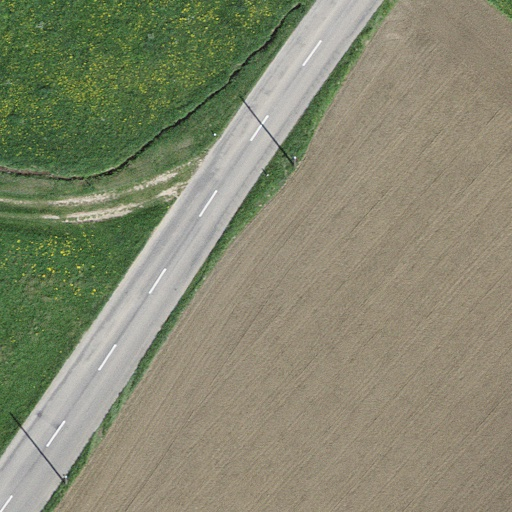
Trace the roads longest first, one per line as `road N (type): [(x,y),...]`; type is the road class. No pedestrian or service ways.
road 1 (tertiary): [(0,505),(353,0)]
road 2 (track): [(0,208),(61,211),(127,201),(227,172)]
